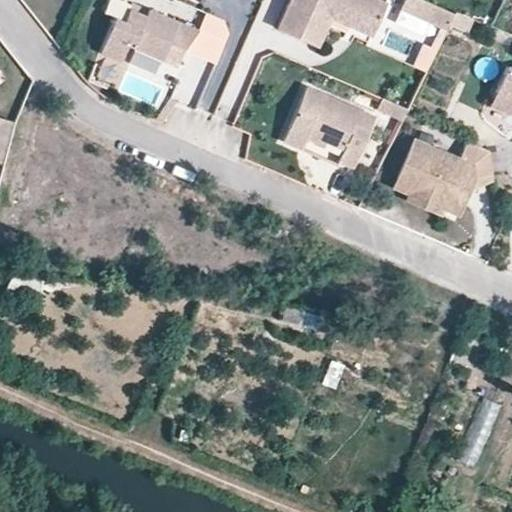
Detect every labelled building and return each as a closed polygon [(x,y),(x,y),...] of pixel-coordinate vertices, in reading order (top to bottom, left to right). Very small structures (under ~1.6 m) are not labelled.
[(381,0),(290,0),(279,27),(319,44),(331,17),(334,8),(376,27),(387,3),(381,0)] [(445,28),(454,9),(433,0),(399,0),(396,5),(445,28)] [(166,39),(181,46),(197,29),(147,7),(143,15),(127,8),(123,19),(113,15),(98,50),(118,58),(124,43),(127,37),(161,51),(166,39)] [(334,8),(331,17),(372,35),(376,27),(334,8)] [(223,40),(197,29),(181,46),(214,60),(223,40)] [(124,43),(159,57),(161,51),(127,37),(124,43)] [(180,47),(181,46),(166,39),(161,51),(159,57),(174,63),(180,47)] [(182,51),(174,70),(180,73),(170,96),(190,104),(208,62),(182,51)] [(511,68),(507,67),(496,92),(511,98),(511,100),(511,68)] [(280,139),(300,148),(305,137),(322,145),(326,136),(344,143),(337,160),(352,165),(373,115),(304,86),(280,139)] [(511,100),(511,98),(496,92),(491,105),(511,114),(511,100)] [(0,161),(10,120),(0,117),(0,161)] [(305,137),(300,148),(335,163),(337,160),(344,143),(326,136),(322,145),(305,137)] [(470,186),(492,177),(488,149),(467,140),(458,158),(414,139),(397,176),(410,183),(413,192),(441,203),(446,199),(462,204),(470,186)] [(458,214),(462,204),(446,199),(441,203),(413,192),(410,183),(397,176),(393,186),(408,192),(405,198),(442,214),(444,208),(458,214)] [(324,359),(321,381),(335,383),(338,361),(324,359)] [(473,468),(497,403),(481,397),(457,462),(473,468)]
